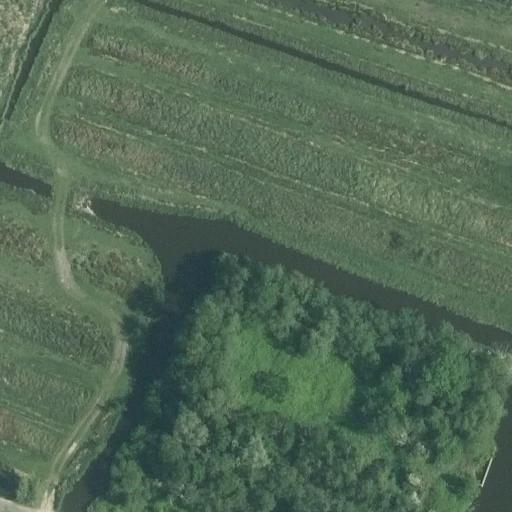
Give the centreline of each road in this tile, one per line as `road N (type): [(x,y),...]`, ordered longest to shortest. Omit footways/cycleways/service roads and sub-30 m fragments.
road 1 (track): [(42,511),(57,464),(110,394),(118,366),(116,330),(73,294),(55,262),(64,175),(38,126),(100,0)]
road 2 (track): [(393,0),(511,32)]
